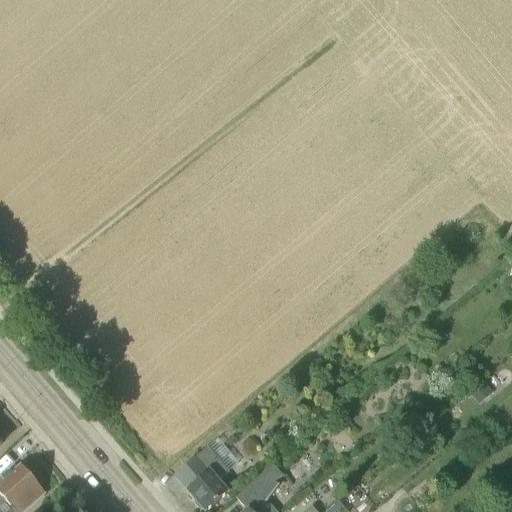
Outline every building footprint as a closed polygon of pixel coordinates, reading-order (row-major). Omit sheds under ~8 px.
[(469,395),(479,406),(493,394),(483,383),(469,395)] [(413,414),(399,425),(411,440),(425,429),(413,414)] [(203,511),(206,511),(226,494),(217,484),(229,474),(207,449),(174,477),(203,511)] [(276,511),(267,501),(279,487),(275,483),(283,477),(273,466),(236,499),(246,511),(276,511)] [(18,471),(15,467),(0,480),(0,503),(4,499),(15,511),(25,511),(45,495),(39,488),(41,481),(37,477),(30,478),(22,468),(18,471)]
